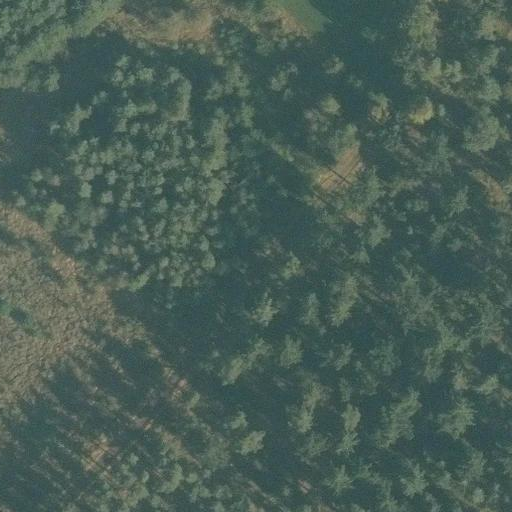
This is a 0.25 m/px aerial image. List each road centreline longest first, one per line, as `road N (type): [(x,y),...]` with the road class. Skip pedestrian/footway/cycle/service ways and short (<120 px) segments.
road 1 (track): [(402,0),(388,103),(235,300)]
road 2 (track): [(235,300),(36,511)]
road 3 (track): [(235,300),(342,511)]
